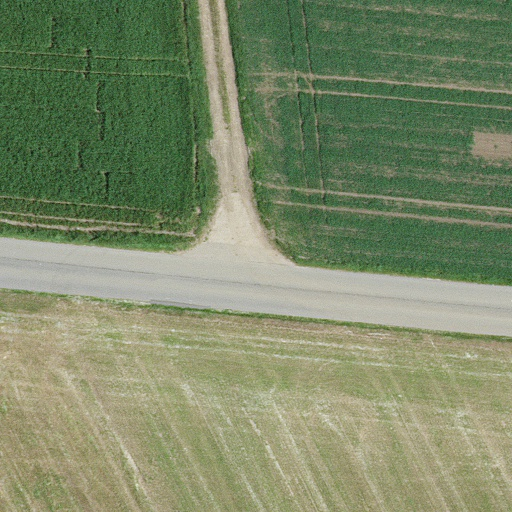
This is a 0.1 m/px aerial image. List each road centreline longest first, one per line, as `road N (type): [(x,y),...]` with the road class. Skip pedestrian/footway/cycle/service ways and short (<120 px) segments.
road 1 (tertiary): [(0,263),(511,313)]
road 2 (track): [(238,285),(207,0)]
